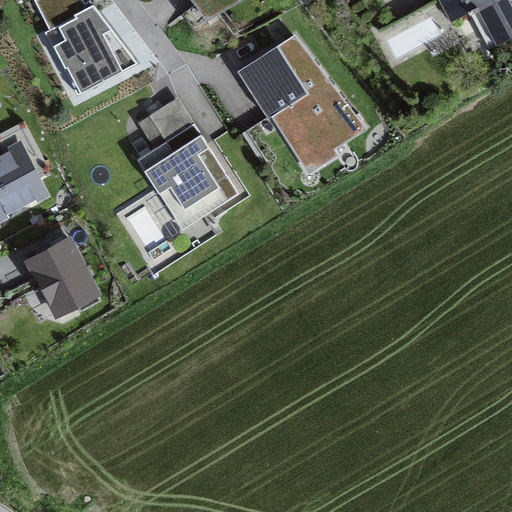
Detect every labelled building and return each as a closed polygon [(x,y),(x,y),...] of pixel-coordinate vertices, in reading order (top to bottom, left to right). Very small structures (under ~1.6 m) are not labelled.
[(132,61),(80,0),(39,0),(78,88),(132,61)] [(183,13),(194,28),(231,0),(192,0),(195,3),(183,13)] [(437,0),(448,20),(467,10),(469,14),(481,7),(500,41),(511,34),(511,8),(507,0),(437,0)] [(358,128),(295,36),(247,69),(310,161),(358,128)] [(239,195),(178,99),(153,115),(170,142),(143,160),(186,229),(239,195)] [(0,214),(45,191),(19,142),(0,152),(0,214)] [(69,238),(28,259),(57,313),(97,292),(69,238)]
